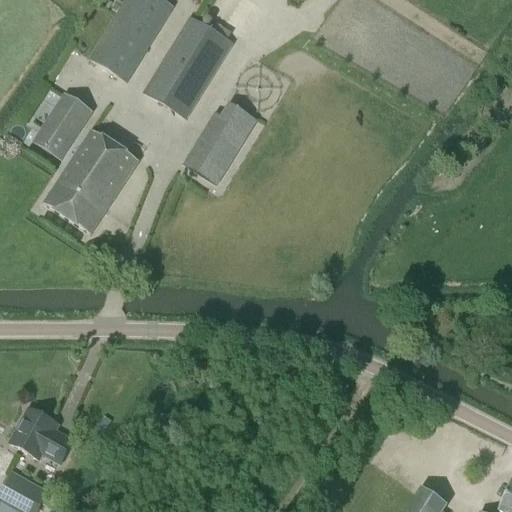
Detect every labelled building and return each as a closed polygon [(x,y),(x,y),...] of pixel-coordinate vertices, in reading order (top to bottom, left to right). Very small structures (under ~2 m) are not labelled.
[(127,0),(109,29),(147,52),(173,11),(155,0),(127,0)] [(189,21),(143,96),(185,123),(232,47),(189,21)] [(64,98),(33,145),(61,163),(91,116),(64,98)] [(213,117),(178,170),(215,194),(250,141),(213,117)] [(139,164),(91,134),(43,207),(90,238),(139,164)] [(59,429),(30,412),(10,448),(39,464),(42,458),(61,468),(74,446),(55,435),(59,429)] [(0,505),(12,511),(39,511),(49,496),(12,476),(0,497),(0,505)] [(511,511),(511,484),(499,511),(511,511)] [(421,493),(408,511),(443,511),(445,510),(421,493)]
